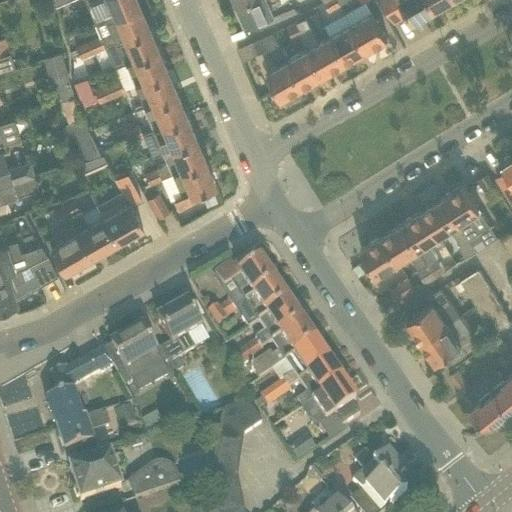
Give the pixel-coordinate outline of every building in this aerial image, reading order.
[(139,3),(137,0),(86,0),(95,22),(139,3)] [(288,0),(282,3),(280,0),(246,0),(238,4),(235,7),(239,15),(243,15),(247,25),(262,18),(264,24),(297,10),(293,0),(288,0)] [(341,3),(339,0),(326,0),(325,1),(331,10),(342,4),(341,3)] [(410,10),(414,17),(435,5),(432,0),(383,0),(395,19),(410,10)] [(105,44),(148,26),(139,3),(95,22),(95,23),(100,35),(88,40),(93,53),(106,48),(105,44)] [(367,49),(388,37),(373,10),(351,22),(367,49)] [(324,73),(346,61),(330,34),(320,40),(308,17),(298,22),(304,35),(310,46),(309,46),(324,73)] [(304,35),(298,22),(298,20),(287,24),(294,39),(304,35)] [(330,34),(346,61),(367,49),(351,22),(330,34)] [(158,48),(148,26),(105,44),(106,48),(114,67),(125,62),(158,48)] [(273,32),(254,40),(259,52),(267,49),(276,65),(267,70),(282,97),(303,85),(288,58),(273,32)] [(93,53),(88,40),(76,45),(81,58),(93,53)] [(288,58),(303,85),(324,73),(309,46),(288,58)] [(135,84),(167,70),(158,48),(125,62),(135,84)] [(176,92),(167,70),(135,84),(144,106),(176,92)] [(72,96),(74,96),(66,71),(51,76),(58,101),(61,100),(61,101),(73,97),(72,96)] [(107,85),(112,97),(125,92),(120,79),(107,85)] [(107,85),(94,90),(98,99),(99,98),(100,102),(112,97),(107,85)] [(186,114),(176,92),(144,106),(153,128),(186,114)] [(80,118),(73,97),(61,101),(68,122),(80,118)] [(142,133),(144,136),(152,155),(163,150),(195,136),(186,114),(153,128),(142,133)] [(70,138),(90,131),(83,117),(65,125),(70,138)] [(142,133),(139,124),(126,128),(131,141),(144,136),(142,133)] [(131,141),(126,128),(113,133),(118,146),(131,141)] [(162,176),(164,175),(205,158),(195,136),(163,150),(168,162),(156,166),(157,167),(145,172),(150,184),(163,179),(162,176)] [(108,164),(103,154),(81,161),(85,174),(108,164)] [(511,157),(505,162),(509,168),(496,176),(511,201),(511,157)] [(164,175),(178,207),(196,199),(192,190),(214,181),(205,158),(164,175)] [(0,184),(34,173),(29,160),(3,168),(0,159),(0,184)] [(489,172),(477,179),(484,191),(496,184),(489,172)] [(39,188),(35,174),(35,173),(34,173),(0,184),(0,201),(18,196),(17,195),(39,188)] [(115,179),(128,201),(103,216),(102,215),(116,241),(142,226),(130,203),(140,197),(126,173),(115,179)] [(487,218),(464,182),(444,196),(466,231),(466,230),(487,218)] [(169,211),(158,192),(147,199),(157,217),(169,211)] [(423,208),(439,234),(451,227),(469,255),(478,250),(469,237),(470,236),(466,230),(466,231),(444,196),(423,208)] [(76,230),(76,231),(91,255),(116,241),(102,215),(88,223),(80,209),(79,209),(75,200),(63,206),(68,215),(69,215),(76,230)] [(68,215),(63,206),(52,211),(58,220),(68,215)] [(439,256),(429,241),(439,234),(423,208),(403,221),(437,277),(447,271),(438,257),(439,256)] [(398,260),(399,260),(405,270),(417,263),(420,268),(418,270),(427,284),(437,277),(403,221),(382,234),(398,260)] [(491,224),(470,236),(469,237),(478,250),(499,237),(491,224)] [(511,230),(502,236),(509,247),(511,245),(511,230)] [(51,245),(65,270),(91,255),(76,231),(51,245)] [(377,273),(398,260),(382,234),(361,247),(377,273)] [(0,273),(10,270),(23,266),(23,267),(28,265),(47,255),(42,245),(20,252),(16,240),(0,245),(0,273)] [(32,273),(26,277),(23,267),(23,266),(10,270),(0,273),(0,308),(16,303),(15,298),(57,275),(47,255),(28,265),(32,273)] [(260,263),(253,267),(247,257),(234,266),(231,262),(214,274),(216,277),(216,278),(224,289),(231,285),(239,295),(229,302),(234,310),(244,303),(273,283),(260,263)] [(353,267),(359,276),(365,271),(359,263),(353,267)] [(462,280),(468,290),(486,279),(479,268),(462,280)] [(417,288),(410,277),(389,290),(396,301),(417,288)] [(486,279),(468,290),(474,300),(492,289),(486,279)] [(251,313),(241,319),(248,330),(258,323),(258,322),(287,303),(273,283),(244,303),(251,313)] [(433,301),(408,319),(423,340),(461,314),(441,286),(429,294),(433,301)] [(492,289),(474,300),(481,311),(499,299),(492,289)] [(499,299),(481,311),(487,321),(505,310),(499,299)] [(188,339),(202,330),(187,303),(183,305),(181,301),(169,308),(172,312),(157,320),(171,344),(162,349),(170,362),(173,368),(177,374),(184,370),(184,368),(179,360),(194,351),(188,339)] [(234,310),(229,302),(218,310),(225,321),(236,313),(234,310)] [(263,349),(271,344),(301,323),(287,303),(258,322),(258,323),(265,334),(255,340),(256,342),(245,349),(252,360),(264,352),(263,349)] [(225,321),(218,310),(217,308),(210,312),(208,314),(217,328),(226,322),(225,321)] [(505,310),(487,321),(495,333),(511,320),(505,310)] [(461,314),(423,340),(437,360),(448,353),(453,361),(480,343),(461,314)] [(301,323),(271,344),(278,353),(272,357),(270,354),(251,367),(260,380),(272,372),(314,343),(301,323)] [(124,388),(170,362),(162,349),(155,353),(142,329),(127,337),(124,333),(112,340),(114,344),(111,346),(124,369),(117,374),(124,388)] [(502,354),(506,350),(509,348),(501,336),(493,342),(502,354)] [(299,383),(328,363),(314,343),(272,372),(280,384),(272,389),(279,400),(291,392),(289,389),(299,383)] [(241,367),(252,360),(245,349),(234,357),(241,367)] [(498,357),(505,366),(511,360),(511,358),(506,350),(502,354),(498,357)] [(72,388),(84,382),(112,367),(103,351),(100,352),(90,358),(67,370),(66,368),(50,374),(57,397),(46,401),(55,429),(85,419),(85,418),(82,419),(72,388)] [(299,383),(307,395),(298,401),(302,409),(312,402),(341,382),(328,363),(299,383)] [(496,367),(467,395),(474,402),(503,374),(496,367)] [(450,373),(456,383),(464,378),(458,368),(450,373)] [(511,372),(501,382),(511,396),(511,372)] [(464,378),(456,383),(463,392),(470,387),(464,378)] [(324,435),(341,424),(343,427),(354,419),(347,408),(355,403),(341,382),(312,402),(326,422),(319,427),(324,435)] [(511,396),(501,382),(486,394),(505,417),(511,410),(511,396)] [(268,408),(279,400),(272,389),(261,396),(268,408)] [(486,394),(471,405),(486,423),(482,426),(486,430),(489,428),(490,428),(505,417),(486,394)] [(247,402),(237,405),(253,430),(262,424),(247,402)] [(224,410),(222,420),(244,436),(253,430),(237,405),(224,410)] [(131,407),(114,412),(119,429),(136,423),(131,407)] [(93,444),(90,433),(94,432),(94,431),(108,426),(105,418),(106,418),(105,412),(85,419),(55,429),(64,454),(93,444)] [(163,425),(156,413),(141,421),(148,433),(163,425)] [(244,436),(222,420),(218,442),(242,446),(244,436)] [(315,450),(306,437),(288,449),(297,462),(315,450)] [(242,446),(218,442),(216,452),(240,456),(242,446)] [(362,492),(352,501),(361,511),(386,511),(389,511),(386,508),(406,490),(396,478),(405,470),(388,451),(374,462),(366,451),(354,461),(363,472),(352,481),(362,492)] [(216,452),(214,463),(239,467),(240,456),(216,452)] [(69,471),(80,504),(120,491),(109,457),(69,471)] [(237,477),(239,467),(214,463),(211,475),(237,477)] [(137,499),(180,484),(177,473),(174,469),(170,466),(165,464),(159,464),(155,464),(151,467),(131,481),(131,482),(129,484),(134,498),(136,498),(137,499)] [(237,477),(211,475),(214,492),(239,487),(237,477)] [(208,491),(204,478),(183,484),(187,497),(208,491)] [(239,487),(214,492),(216,502),(241,497),(239,487)] [(241,497),(216,502),(217,506),(218,511),(221,511),(244,507),(241,497)] [(347,511),(337,500),(322,511),(347,511)]
